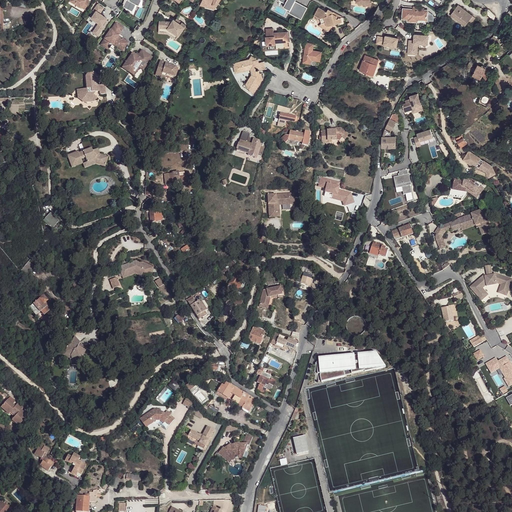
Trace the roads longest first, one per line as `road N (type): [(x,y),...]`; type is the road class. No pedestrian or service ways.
road 1 (unclassified): [(284,413),(306,325),(347,271),(372,203),(385,120),(401,91),(488,36),(503,2)]
road 2 (residential): [(284,413),(231,379),(223,351),(198,324),(137,208)]
